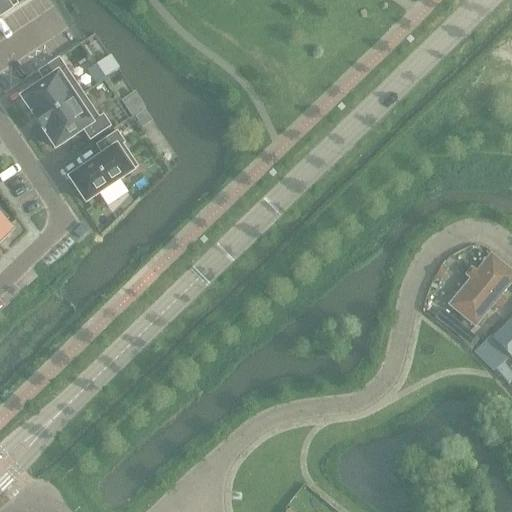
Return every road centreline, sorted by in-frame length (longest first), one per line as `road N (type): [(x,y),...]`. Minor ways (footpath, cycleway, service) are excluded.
road 1 (tertiary): [(43,427),(485,0)]
road 2 (residential): [(189,493),(247,431),(278,415),(354,404),(375,391),(392,365),(430,250),(479,227),(511,245)]
road 3 (residential): [(0,288),(67,222),(0,128)]
